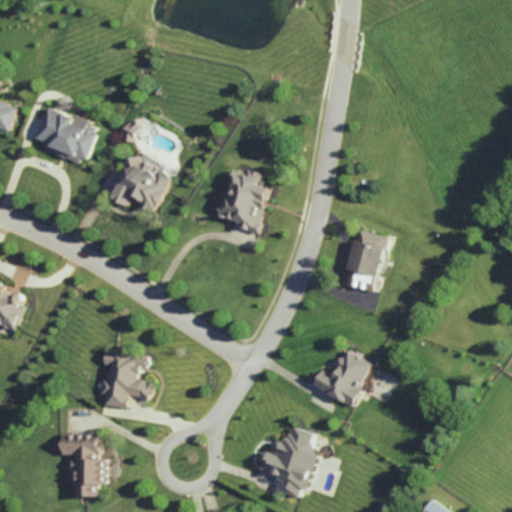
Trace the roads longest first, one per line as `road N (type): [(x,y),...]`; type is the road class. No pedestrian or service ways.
road 1 (residential): [(349,0),(338,118),(312,240),(287,301),(214,424)]
road 2 (residential): [(250,365),(0,217)]
road 3 (residential): [(214,424),(165,446),(159,469),(168,481),(182,488),(209,479),(214,424)]
